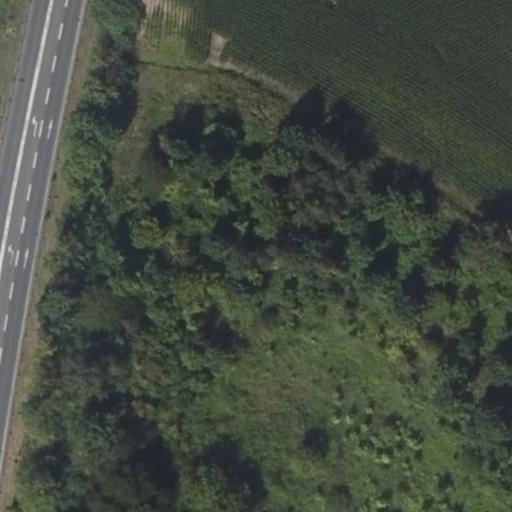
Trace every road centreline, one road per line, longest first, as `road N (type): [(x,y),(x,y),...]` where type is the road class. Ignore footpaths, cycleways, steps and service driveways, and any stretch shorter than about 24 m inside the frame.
road 1 (primary): [(0,414),(76,0)]
road 2 (primary): [(41,0),(0,211)]
